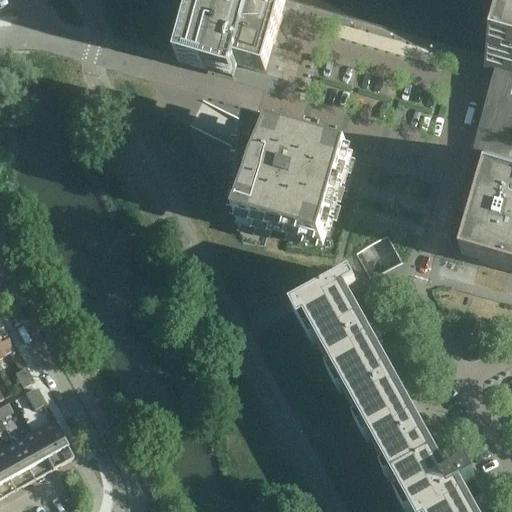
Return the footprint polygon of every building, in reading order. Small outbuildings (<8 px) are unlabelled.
[(196,0),(182,51),(210,59),(230,65),(237,67),(265,75),(284,8),(285,5),(267,0),(196,0)] [(511,14),(494,79),(489,95),(501,98),(497,112),(484,157),(478,177),(472,176),(467,174),(456,212),(457,212),(467,215),(478,218),(492,222),(479,265),(496,271),(510,274),(511,274),(511,14)] [(233,80),(237,67),(210,59),(182,51),(180,58),(178,65),(233,80)] [(489,95),(467,174),(472,176),(478,177),(484,157),(497,112),(501,98),(489,95)] [(350,160),(321,152),(297,145),(289,142),(271,137),(270,138),(257,147),(246,156),(244,157),(244,164),(237,228),(269,237),(288,243),(305,247),(331,228),(341,191),(350,160)] [(290,139),(289,142),(297,145),(321,152),(322,148),(290,139)] [(469,511),(467,507),(485,497),(482,493),(470,471),(464,474),(458,477),(446,484),(343,298),(358,289),(352,279),(294,312),(303,328),(308,325),(411,511),(469,511)] [(0,359),(12,353),(0,331),(0,359)] [(31,387),(23,372),(14,377),(22,392),(31,387)] [(25,397),(34,414),(43,409),(34,392),(25,397)] [(8,407),(0,410),(0,422),(13,415),(8,407)] [(51,424),(31,435),(52,473),(72,462),(51,424)] [(31,435),(12,445),(33,484),(52,473),(31,435)] [(12,445),(0,452),(0,468),(14,494),(33,484),(12,445)] [(0,468),(0,501),(14,494),(0,468)]
